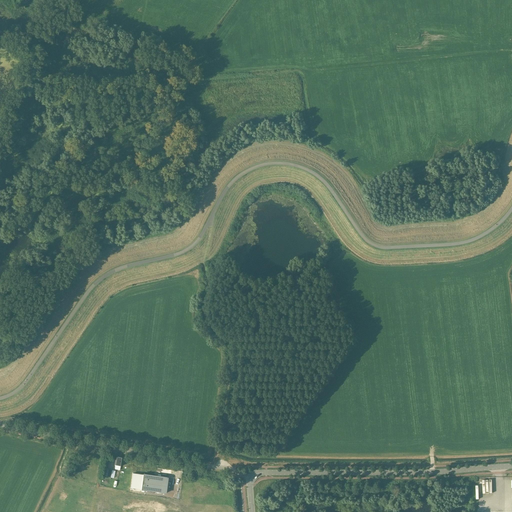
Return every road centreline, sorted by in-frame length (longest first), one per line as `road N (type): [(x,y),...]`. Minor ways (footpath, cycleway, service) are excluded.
road 1 (unclassified): [(0,398),(21,387),(94,283),(189,247),(230,183),(261,164),(287,163),(319,177),(364,238),(382,247),(463,242),(511,208)]
road 2 (tertiary): [(511,466),(251,478)]
road 3 (unclassified): [(251,478),(0,425)]
